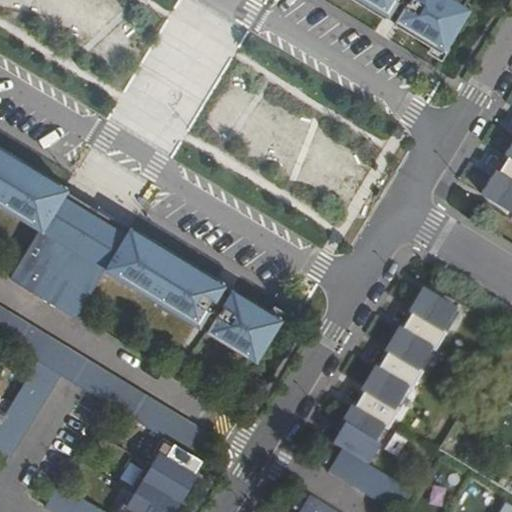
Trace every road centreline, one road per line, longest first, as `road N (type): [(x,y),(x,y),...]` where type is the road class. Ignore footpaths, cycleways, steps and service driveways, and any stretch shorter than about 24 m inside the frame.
road 1 (residential): [(0,72),(356,288)]
road 2 (residential): [(356,288),(221,511)]
road 3 (residential): [(447,133),(227,0)]
road 4 (residential): [(398,213),(511,279)]
road 5 (residential): [(511,32),(447,133)]
